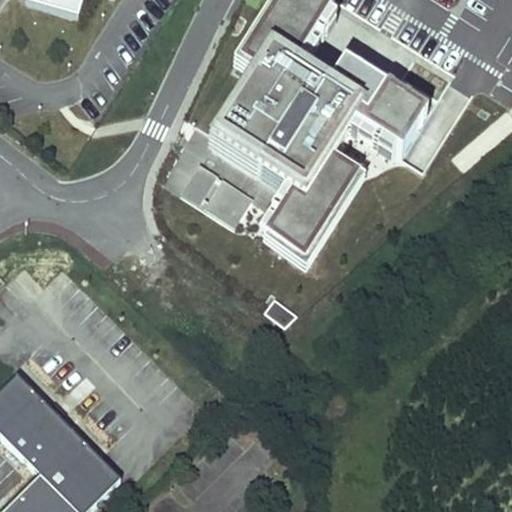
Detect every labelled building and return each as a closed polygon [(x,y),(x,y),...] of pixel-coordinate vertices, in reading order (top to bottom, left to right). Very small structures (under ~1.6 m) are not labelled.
[(0,0),(0,8),(5,0),(22,0),(25,2),(22,11),(75,24),(81,0),(0,0)] [(343,8),(329,0),(286,0),(242,70),(262,83),(217,154),(295,202),(262,255),(302,280),(361,186),(334,170),(352,141),(422,185),(470,109),(386,56),(371,79),(347,64),(333,87),(304,69),(343,8)] [(253,202),(198,168),(180,197),(235,231),(253,202)] [(297,319),(274,300),(264,314),(286,332),(297,319)] [(53,421),(18,384),(0,400),(0,444),(37,484),(6,511),(95,511),(119,491),(53,421)]
